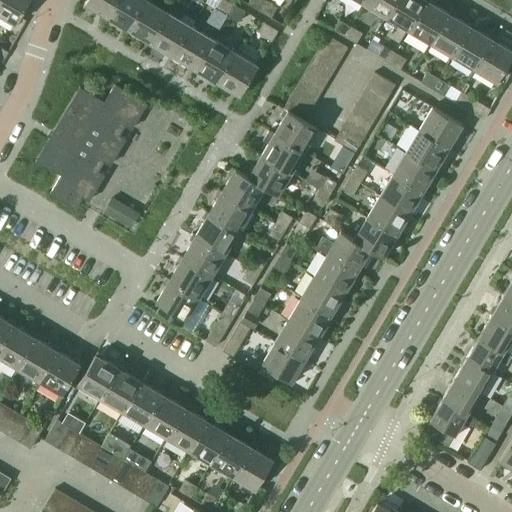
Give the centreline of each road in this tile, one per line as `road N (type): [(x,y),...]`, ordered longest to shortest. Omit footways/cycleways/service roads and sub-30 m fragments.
road 1 (tertiary): [(511,168),(360,421)]
road 2 (residential): [(0,183),(138,266),(101,326)]
road 3 (residential): [(0,136),(21,101),(54,0)]
road 4 (residential): [(511,511),(387,438)]
road 5 (residential): [(101,326),(91,342),(0,287)]
